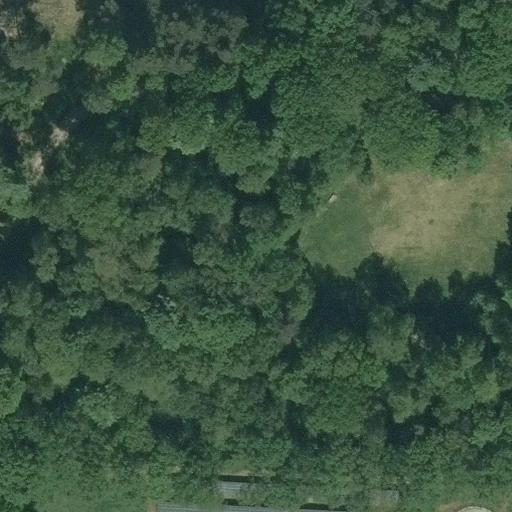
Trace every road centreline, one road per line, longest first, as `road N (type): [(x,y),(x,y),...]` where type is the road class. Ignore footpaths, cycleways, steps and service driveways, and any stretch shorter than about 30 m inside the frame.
road 1 (track): [(511,23),(201,83),(76,125)]
road 2 (track): [(76,125),(0,264)]
